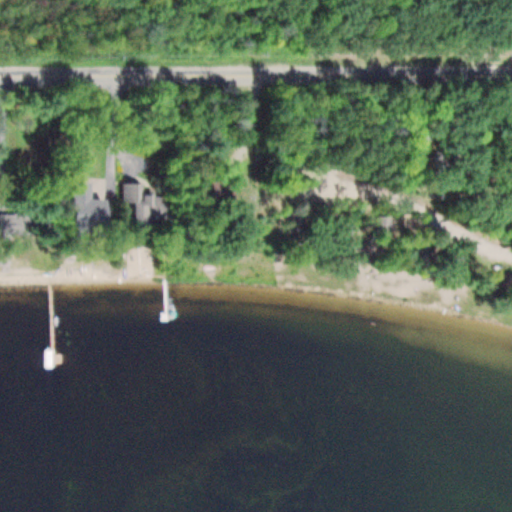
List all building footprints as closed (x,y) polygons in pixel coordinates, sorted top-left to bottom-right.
[(83,181),(83,230),(117,230),(117,199),(101,199),(101,181),(83,181)] [(393,218),(375,218),(375,238),(393,238),(393,218)] [(351,242),(352,221),(330,220),(330,242),(351,242)] [(460,270),(460,252),(443,252),(443,270),(460,270)] [(508,287),(510,276),(499,274),(497,286),(508,287)]
